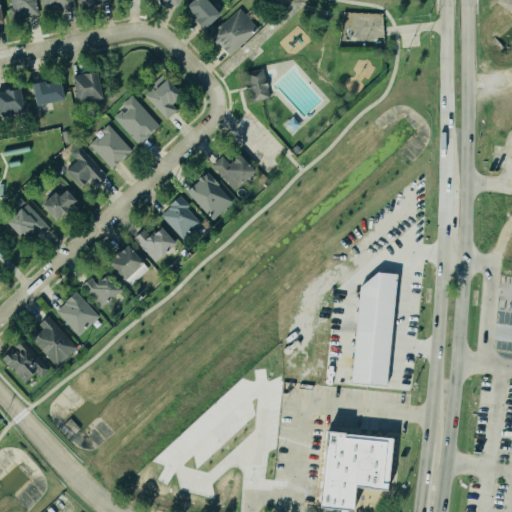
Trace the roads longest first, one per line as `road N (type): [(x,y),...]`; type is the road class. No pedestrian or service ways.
road 1 (secondary): [(442,511),(465,260),(468,6)]
road 2 (residential): [(0,312),(212,117),(215,94),(187,60)]
road 3 (residential): [(0,54),(137,28),(160,34),(187,60)]
road 4 (secondary): [(443,259),(429,444)]
road 5 (secondary): [(446,6),(446,190)]
road 6 (residential): [(117,511),(0,394)]
